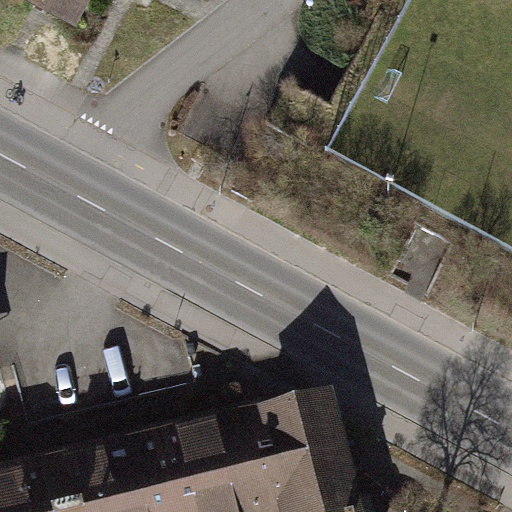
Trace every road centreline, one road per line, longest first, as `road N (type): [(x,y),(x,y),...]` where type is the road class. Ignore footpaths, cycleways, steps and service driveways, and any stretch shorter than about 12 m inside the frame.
road 1 (primary): [(76,193),(511,431)]
road 2 (residential): [(272,0),(150,93),(76,193)]
